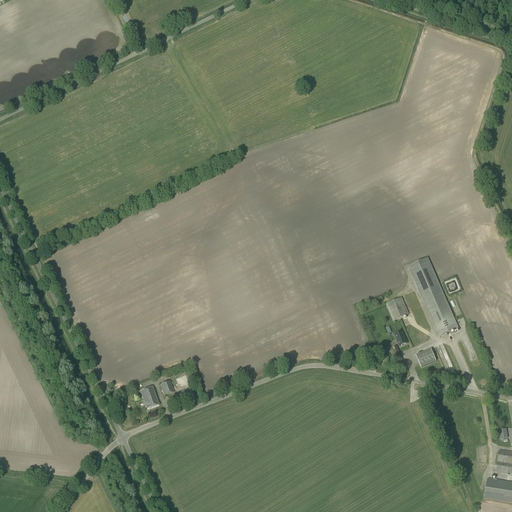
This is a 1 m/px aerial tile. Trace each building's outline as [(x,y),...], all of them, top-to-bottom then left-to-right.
[(439,337),(458,329),(428,258),(409,266),(439,337)] [(393,321),(408,315),(401,298),(386,305),(393,321)] [(402,331),(394,335),(399,347),(407,344),(402,331)] [(396,347),(389,350),(392,358),(400,355),(396,347)] [(431,349),(416,356),(421,368),(436,362),(431,349)] [(164,396),(174,393),(170,381),(160,385),(164,396)] [(147,409),(159,405),(153,387),(140,391),(147,409)] [(176,399),(186,395),(184,390),(175,394),(176,399)] [(511,453),(499,451),(495,473),(508,475),(508,473),(511,474),(511,453)] [(511,503),(511,483),(487,479),(484,499),(511,503)]
